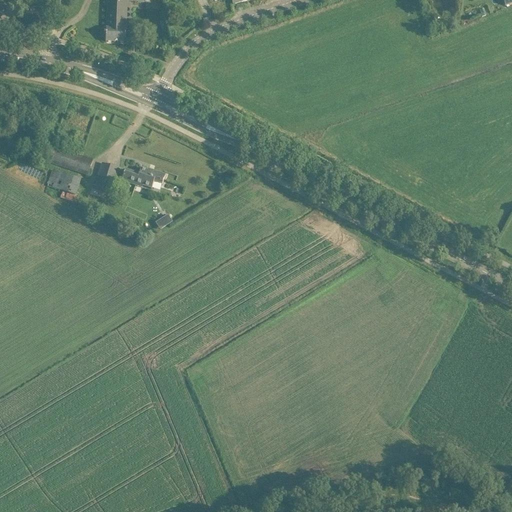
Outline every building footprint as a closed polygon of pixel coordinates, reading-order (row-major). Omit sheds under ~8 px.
[(126,43),(126,33),(127,0),(107,0),(107,29),(106,29),(106,42),(126,43)] [(50,156),(47,164),(58,167),(63,169),(87,177),(89,170),(93,160),(53,147),(50,156)] [(111,194),(116,179),(119,169),(102,164),(94,188),(111,194)] [(162,185),(166,175),(153,171),(152,173),(141,169),(139,176),(125,171),(122,181),(136,186),(137,184),(152,189),(154,183),(162,185)] [(52,171),(46,187),(62,192),(60,199),(74,203),(81,180),(61,174),(57,172),(52,171)] [(153,219),(158,229),(171,223),(165,213),(153,219)]
